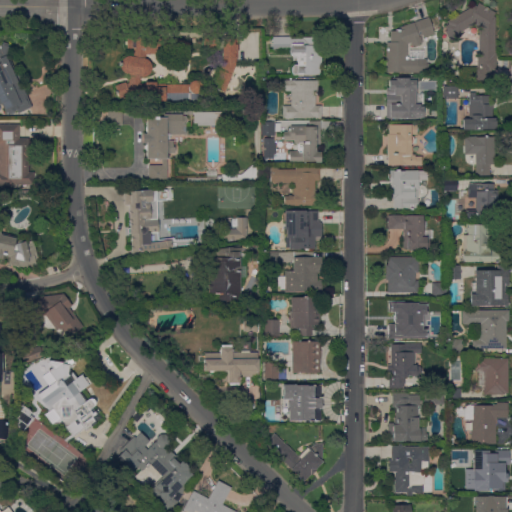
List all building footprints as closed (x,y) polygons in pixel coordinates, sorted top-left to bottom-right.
[(475,23),(463,31),(463,32),(460,34),(461,36),(451,42),(445,31),(447,30),(445,26),(449,24),(447,21),(475,5),(477,6),(479,3),(496,12),(494,16),(496,17),(495,53),(496,53),(496,70),(492,70),(492,82),(459,81),(459,67),(475,67),(475,57),(479,57),(479,27),(475,23)] [(427,63),(429,63),(429,70),(427,70),(427,73),(406,73),(406,72),(387,73),(387,42),(390,42),(390,31),(396,31),(396,29),(399,29),(399,28),(429,17),(435,34),(424,38),(423,35),(419,37),(421,37),(423,42),(420,43),(420,45),(416,47),(415,45),(412,46),(410,43),(407,44),(407,59),(427,59),(427,63)] [(290,50),(272,50),(273,36),(315,37),(315,46),(322,46),(322,75),(294,75),(292,73),(292,67),(294,65),(297,65),(297,57),(294,57),(292,56),(290,53),(290,50)] [(136,102),(136,91),(134,91),(132,95),(132,99),(131,100),(129,101),(126,101),(125,101),(124,100),(123,99),(123,97),(120,98),(115,86),(126,82),(130,93),(129,81),(128,81),(128,77),(129,77),(129,76),(126,74),(123,73),(122,70),(121,68),(121,66),(119,66),(120,61),(122,62),(124,58),(126,57),(129,56),(131,56),(135,57),(134,49),(128,49),(127,38),(142,37),(142,39),(173,37),(173,38),(176,38),(177,37),(181,38),(181,40),(191,43),(187,55),(184,54),(183,56),(167,50),(167,54),(146,54),(145,59),(149,60),(151,63),(152,66),(152,69),(151,71),(149,74),(146,76),(144,77),(140,76),(140,84),(146,84),(146,82),(156,82),(156,84),(166,84),(189,85),(193,81),(195,80),(198,81),(201,82),(202,83),(202,85),(202,89),(201,91),(198,93),(202,94),(202,100),(190,100),(190,101),(136,102)] [(225,92),(213,87),(222,65),(223,65),(224,63),(224,59),(223,59),(223,54),(221,54),(221,52),(204,51),(204,38),(217,38),(217,39),(238,39),(238,45),(237,45),(237,53),(238,53),(238,59),(237,59),(237,64),(232,74),(233,75),(225,92)] [(0,45),(2,46),(2,44),(3,45),(4,42),(9,44),(9,47),(13,48),(9,57),(17,73),(18,72),(27,90),(25,91),(33,107),(18,114),(17,111),(8,115),(7,114),(2,103),(0,103),(0,45)] [(418,103),(421,103),(421,106),(424,106),(424,117),(422,117),(422,119),(387,119),(387,88),(389,88),(389,80),(392,80),(392,77),(418,77),(418,103)] [(294,118),(294,119),(283,119),(283,106),(291,106),(291,91),(283,91),(283,80),(318,81),(318,92),(316,92),(315,105),(322,106),(322,119),(294,118)] [(446,99),(446,87),(458,87),(458,99),(446,99)] [(482,129),(482,130),(464,129),(464,119),(469,119),(469,105),(470,105),(470,93),(476,93),(476,95),(492,95),(491,104),(493,104),(493,118),(496,118),(496,120),(497,120),(497,126),(496,126),(496,129),(482,129)] [(123,126),(108,126),(108,109),(123,108),(123,126)] [(223,112),(224,125),(215,125),(215,127),(212,127),(212,125),(198,126),(198,123),(194,123),(194,112),(223,112)] [(149,182),(149,165),(162,165),(162,158),(147,158),(147,150),(145,149),(145,148),(146,145),(147,144),(147,142),(145,142),(144,141),(144,140),(143,138),(144,135),(144,134),(147,134),(147,117),(155,117),(155,116),(160,116),(160,117),(164,117),(164,114),(183,114),(183,116),(186,116),(187,118),(188,120),(187,121),(186,123),(186,131),(188,131),(188,134),(168,134),(168,139),(167,139),(167,140),(176,140),(176,153),(168,153),(167,182),(149,182)] [(275,122),(275,136),(262,136),(262,122),(275,122)] [(284,140),(284,132),(287,132),(287,130),(289,130),(289,129),(290,129),(290,126),(309,126),(309,122),(320,122),(321,144),(317,144),(317,152),(321,152),(321,162),(289,162),(289,159),(288,159),(288,156),(289,155),(289,152),(299,151),(299,144),(295,144),(295,140),(284,140)] [(0,124),(19,124),(19,138),(29,138),(29,147),(30,147),(30,159),(29,159),(29,172),(34,172),(34,185),(17,185),(17,187),(15,187),(15,188),(0,188),(0,124)] [(388,153),(387,153),(387,134),(389,134),(389,124),(417,124),(417,127),(418,127),(418,131),(417,132),(417,134),(412,134),(412,136),(414,137),(414,139),(414,140),(414,142),(412,143),(412,155),(415,155),(415,156),(422,156),(422,165),(388,165),(388,153)] [(187,177),(207,177),(207,171),(217,171),(217,176),(222,176),(222,174),(242,174),(259,160),(259,131),(261,131),(261,183),(187,183),(187,177)] [(476,154),(464,154),(464,137),(494,136),(494,157),(496,157),(496,162),(496,164),(490,164),(490,175),(476,175),(476,154)] [(264,159),(264,138),(274,138),(274,143),(276,143),(276,154),(274,154),(274,158),(267,159),(267,163),(262,163),(262,159),(264,159)] [(299,205),(295,205),(295,204),(285,205),(285,196),(289,196),(289,195),(292,195),(292,196),(294,196),(294,195),(294,183),(282,183),(282,181),(277,182),(277,183),(276,183),(276,184),(274,184),(274,183),(271,183),(270,167),(278,167),(278,169),(296,169),(296,167),(320,167),(320,181),(315,181),(315,193),(321,193),(321,195),(321,205),(299,205)] [(418,170),(418,171),(427,171),(427,180),(421,180),(421,183),(419,183),(419,189),(418,189),(418,198),(418,199),(420,199),(420,207),(418,207),(418,209),(406,209),(406,208),(394,208),(394,199),(392,199),(392,194),(393,194),(393,191),(391,191),(391,181),(390,181),(390,179),(388,178),(388,174),(390,173),(390,170),(418,170)] [(457,196),(448,196),(448,191),(443,191),(443,179),(457,179),(457,196)] [(498,219),(477,219),(467,219),(467,209),(476,209),(476,199),(469,199),(469,186),(471,186),(471,183),(494,183),(494,190),(498,190),(498,219)] [(128,203),(125,204),(125,192),(125,191),(151,190),(166,190),(166,191),(167,191),(167,199),(156,201),(157,218),(158,232),(157,232),(158,242),(162,241),(171,239),(173,250),(141,254),(141,250),(134,251),(133,248),(132,248),(131,234),(128,234),(128,228),(131,228),(130,217),(128,203)] [(286,210),(307,210),(307,211),(318,211),(318,221),(320,221),(320,223),(322,223),(322,237),(315,237),(315,249),(301,249),(301,250),(287,250),(287,229),(286,229),(286,210)] [(403,249),(403,229),(388,229),(388,215),(403,215),(423,215),(423,221),(425,221),(425,230),(432,230),(433,239),(430,239),(430,248),(403,249)] [(247,239),(222,240),(222,229),(236,229),(236,218),(247,218),(247,239)] [(482,263),(482,261),(463,261),(463,251),(465,251),(466,235),(467,235),(467,232),(466,232),(466,227),(467,227),(467,224),(489,224),(488,235),(490,235),(490,250),(505,250),(504,262),(490,262),(490,263),(482,263)] [(26,241),(26,242),(33,240),(41,266),(29,269),(28,267),(19,266),(19,268),(8,265),(10,257),(3,255),(2,259),(0,258),(0,231),(3,234),(6,235),(7,232),(13,234),(12,236),(17,237),(15,244),(26,241)] [(225,257),(225,251),(238,251),(238,257),(239,257),(241,301),(239,301),(239,303),(219,304),(219,294),(212,294),(212,293),(208,293),(208,261),(214,261),(214,257),(225,257)] [(278,265),(266,265),(266,252),(278,252),(278,265)] [(293,257),(320,257),(320,270),(318,270),(318,280),(322,280),(322,292),(309,292),(309,291),(295,291),(295,292),(285,292),(285,271),(293,271),(293,257)] [(418,257),(418,273),(415,273),(415,280),(418,280),(418,293),(387,293),(387,280),(385,280),(385,265),(387,265),(388,257),(418,257)] [(497,266),(497,264),(509,264),(509,266),(509,285),(505,285),(505,293),(508,293),(508,306),(470,306),(471,282),(474,282),(475,270),(497,270),(497,266)] [(460,279),(448,279),(448,266),(461,266),(460,279)] [(445,282),(445,295),(432,295),(432,283),(445,282)] [(84,327),(68,338),(61,328),(57,331),(46,316),(30,317),(28,298),(62,294),(63,293),(73,306),(70,308),(84,327)] [(290,311),(291,311),(291,297),(319,296),(320,325),(312,325),(312,336),(299,336),(299,328),(290,328),(290,311)] [(421,328),(423,328),(423,337),(400,337),(400,340),(385,339),(386,325),(400,326),(400,313),(402,313),(402,302),(412,302),(412,300),(430,300),(429,317),(421,316),(421,328)] [(508,310),(508,321),(506,321),(506,349),(472,349),(472,339),(479,339),(479,325),(464,325),(464,324),(462,324),(462,310),(508,310)] [(265,319),(279,319),(279,320),(282,320),(282,325),(280,325),(279,336),(265,336),(265,319)] [(243,321),(245,321),(245,320),(257,320),(257,321),(259,321),(259,324),(257,324),(257,329),(257,332),(246,332),(246,331),(243,331),(243,321)] [(462,353),(449,353),(450,339),(462,339),(462,353)] [(260,353),(259,370),(258,370),(258,376),(241,376),(241,383),(239,383),(239,385),(230,385),(230,382),(222,382),(222,371),(215,371),(215,373),(210,373),(210,371),(205,371),(205,353),(221,353),(221,347),(221,344),(231,344),(232,341),(262,341),(262,353),(260,353)] [(293,341),(320,341),(320,350),(321,350),(321,359),(320,359),(320,372),(293,373),(293,341)] [(390,344),(405,344),(421,343),(421,353),(415,353),(415,365),(416,365),(416,367),(419,366),(422,368),(421,373),(419,375),(417,375),(407,375),(407,377),(403,377),(404,388),(389,388),(389,377),(390,377),(390,344)] [(40,345),(41,348),(47,345),(48,349),(47,349),(49,354),(23,365),(19,354),(21,347),(30,348),(33,346),(33,348),(40,345)] [(77,378),(82,374),(85,378),(87,377),(91,383),(79,392),(85,401),(90,398),(93,398),(94,399),(95,400),(96,403),(96,405),(95,406),(93,408),(96,410),(98,409),(100,411),(99,412),(103,418),(86,430),(85,429),(73,437),(53,407),(49,410),(38,395),(56,381),(49,371),(53,368),(51,366),(50,364),(49,362),(49,360),(63,362),(66,358),(69,357),(72,357),(74,359),(75,361),(75,363),(75,365),(73,367),(71,368),(70,368),(77,378)] [(508,393),(504,393),(504,394),(484,394),(483,372),(474,371),(474,358),(508,358),(508,393)] [(265,363),(278,362),(279,379),(264,379),(263,373),(265,373),(265,363)] [(291,421),(291,416),(286,415),(286,404),(289,405),(289,396),(280,396),(280,383),(319,383),(318,406),(322,406),(323,414),(322,422),(291,421)] [(460,400),(448,399),(449,388),(460,388),(460,400)] [(423,402),(423,392),(443,392),(443,404),(435,404),(433,402),(423,402)] [(394,441),(393,417),(395,417),(395,409),(392,409),(392,393),(419,393),(419,401),(421,401),(421,404),(419,404),(419,406),(418,406),(418,420),(426,419),(426,434),(428,434),(428,441),(394,441)] [(496,444),(470,444),(471,420),(464,420),(464,408),(466,408),(466,405),(494,405),(494,404),(496,404),(496,402),(508,402),(508,418),(497,418),(497,420),(496,420),(496,444)] [(26,414),(27,413),(35,418),(28,427),(27,426),(23,432),(18,429),(19,408),(26,414)] [(0,420),(9,421),(7,440),(0,438),(0,420)] [(285,444),(286,443),(298,456),(300,454),(301,454),(308,447),(311,450),(312,446),(314,445),(316,444),(320,443),(322,444),(322,460),(323,462),(316,468),(317,470),(311,475),(303,482),(292,469),(291,470),(275,452),(274,453),(265,443),(274,433),(285,444)] [(163,476),(150,463),(142,471),(137,466),(129,474),(115,460),(123,452),(121,450),(134,436),(139,441),(141,439),(144,441),(142,444),(148,450),(157,441),(157,438),(160,434),(166,434),(169,438),(170,443),(166,447),(164,447),(164,448),(165,449),(166,449),(169,451),(169,453),(170,451),(175,454),(173,457),(180,463),(182,461),(185,463),(189,466),(188,467),(191,469),(190,470),(194,474),(184,484),(187,486),(174,509),(160,501),(158,503),(146,492),(153,485),(154,485),(163,476)] [(390,445),(427,445),(427,474),(430,474),(430,491),(411,491),(411,495),(405,495),(405,491),(393,492),(393,471),(388,471),(387,459),(390,459),(390,445)] [(457,449),(473,449),(473,451),(493,450),(493,459),(490,459),(490,477),(509,477),(509,490),(494,490),(494,487),(486,487),(486,490),(472,490),(472,491),(469,491),(469,485),(467,485),(466,483),(466,479),(468,478),(469,478),(469,477),(471,477),(470,462),(457,461),(457,449)] [(218,480),(232,487),(223,504),(238,511),(198,511),(195,510),(194,511),(187,511),(183,510),(188,501),(183,498),(195,476),(202,480),(199,486),(197,485),(194,490),(208,498),(218,480)] [(472,495),(471,511),(505,511),(506,496),(472,495)]
